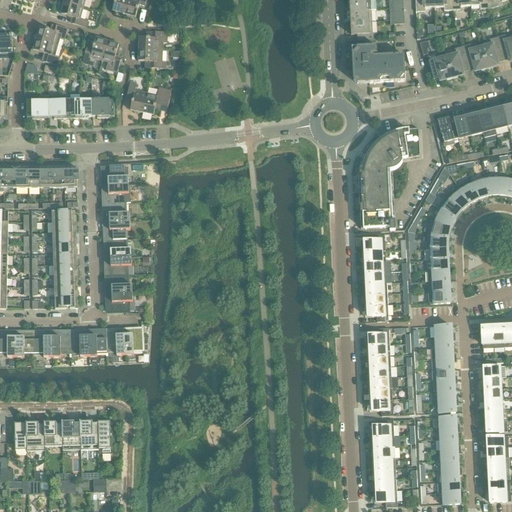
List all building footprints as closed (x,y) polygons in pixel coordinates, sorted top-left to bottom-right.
[(63,0),(64,2),(64,4),(83,9),(85,0),(92,0),(94,0),(93,0),(63,0)] [(122,15),(124,15),(128,0),(115,0),(112,12),(115,13),(116,15),(120,16),(122,15)] [(128,0),(124,15),(126,16),(127,18),(131,19),(133,18),(135,18),(139,6),(145,7),(146,0),(128,0)] [(349,1),(350,13),(371,12),(376,11),(375,0),(349,1)] [(434,9),(433,0),(415,0),(416,13),(425,13),(425,9),(434,9)] [(433,0),(434,9),(444,9),(444,12),(452,12),(451,0),(433,0)] [(451,0),(452,12),(461,11),(461,8),(470,7),(469,0),(451,0)] [(469,0),(470,7),(480,7),(480,11),(491,10),(489,0),(469,0)] [(489,0),(491,10),(503,7),(502,3),(511,0),(510,0),(489,0)] [(83,9),(64,4),(63,6),(61,7),(60,11),(61,13),(61,15),(74,19),(72,25),(86,29),(88,22),(80,20),(83,9)] [(350,13),(350,24),(371,23),(371,12),(350,13)] [(371,23),(350,24),(351,36),(360,36),(360,42),(376,41),(375,34),(372,34),(371,23)] [(37,38),(36,40),(61,47),(64,36),(66,37),(68,30),(54,26),(52,32),(39,29),(39,31),(36,32),(35,36),(37,38)] [(139,49),(139,51),(163,52),(163,44),(167,44),(167,34),(149,33),(148,39),(139,39),(139,41),(137,43),(137,47),(139,49)] [(0,60),(13,60),(12,55),(12,39),(12,36),(7,37),(5,37),(0,37),(0,60)] [(505,37),(497,39),(503,60),(509,58),(510,63),(511,62),(511,40),(508,41),(505,37)] [(95,60),(102,62),(107,42),(105,42),(104,40),(100,39),(98,40),(95,39),(92,52),(86,51),(82,64),(93,68),(95,60)] [(489,46),(481,48),(487,70),(492,69),(492,68),(498,66),(497,62),(503,60),(497,39),(490,41),(489,46)] [(61,47),(36,40),(36,42),(33,43),(32,47),(34,49),(33,52),(46,55),(44,61),(58,65),(60,58),(58,58),(61,47)] [(107,42),(102,62),(108,63),(106,71),(117,74),(121,60),(115,58),(118,46),(116,45),(115,43),(111,42),(109,43),(107,42)] [(428,42),(420,44),(423,56),(428,55),(427,50),(430,49),(428,42)] [(470,46),(462,48),(468,69),(474,68),(475,72),(481,71),(481,72),(487,70),(481,48),(473,50),(470,46)] [(404,56),(373,58),(373,55),(377,55),(376,47),(351,49),(353,75),(363,85),(369,85),(405,83),(404,56)] [(454,56),(446,58),(452,79),(458,78),(457,77),(463,76),(462,71),(468,69),(462,48),(455,50),(454,56)] [(163,52),(139,51),(138,52),(137,54),(136,58),(138,60),(138,62),(147,63),(147,69),(165,70),(166,63),(162,63),(163,52)] [(452,79),(446,58),(439,60),(435,55),(427,57),(434,81),(434,79),(439,77),(440,82),(446,80),(446,81),(452,79)] [(27,65),(25,75),(37,75),(37,67),(27,65)] [(44,72),(54,75),(56,69),(45,67),(44,72)] [(140,113),(142,114),(146,94),(135,92),(137,84),(130,83),(127,97),(133,98),(130,111),(133,112),(134,114),(138,115),(140,113)] [(146,94),(142,114),(143,114),(145,116),(149,117),(151,116),(153,116),(155,110),(167,113),(171,92),(159,89),(157,97),(146,94)] [(38,121),(38,97),(25,98),(25,97),(24,97),(25,103),(26,103),(27,120),(32,120),(32,121),(38,121)] [(48,97),(38,97),(38,121),(44,121),(44,119),(49,119),(48,97)] [(59,97),(48,97),(49,119),(54,119),(54,121),(60,121),(59,97)] [(70,97),(59,97),(60,121),(71,121),(70,102),(70,97)] [(81,101),(70,102),(71,121),(81,120),(81,101)] [(92,101),(81,101),(81,120),(87,120),(87,118),(92,118),(92,101)] [(103,101),(92,101),(92,118),(97,118),(97,120),(103,120),(103,101)] [(114,101),(103,101),(103,120),(109,120),(109,118),(114,118),(114,101)] [(506,108),(502,109),(507,128),(511,126),(511,104),(508,105),(506,106),(506,105),(505,105),(506,108)] [(498,108),(490,110),(495,131),(507,128),(502,109),(498,110),(498,108)] [(482,114),(478,115),(483,134),(484,138),(496,135),(495,131),(490,110),(484,111),(482,112),(482,111),(481,111),(482,114)] [(474,114),(465,116),(470,137),(483,134),(478,115),(474,116),(473,115),(474,114)] [(457,120),(453,121),(458,140),(470,137),(465,116),(459,117),(459,118),(457,118),(457,120)] [(458,140),(453,121),(449,122),(449,121),(449,120),(438,123),(439,123),(445,147),(454,145),(453,142),(458,140)] [(363,230),(361,230),(361,231),(389,229),(389,232),(395,232),(394,222),(389,222),(387,171),(390,172),(391,172),(392,171),(394,171),(395,170),(396,170),(397,169),(398,168),(399,167),(400,167),(401,166),(401,164),(402,163),(402,160),(420,157),(418,130),(408,130),(404,131),(399,132),(395,133),(391,135),(386,137),(383,139),(379,142),(376,144),(374,147),(371,149),(369,152),(367,156),(370,157),(367,161),(363,159),(361,165),(359,170),(358,175),(360,175),(361,182),(358,182),(359,191),(361,191),(361,198),(359,198),(359,207),(362,207),(362,213),(360,213),(360,223),(363,222),(363,230)] [(159,164),(147,164),(148,175),(152,175),(160,174),(159,164)] [(108,180),(108,188),(128,187),(128,168),(124,168),(124,167),(109,168),(110,169),(102,169),(102,180),(108,180)] [(8,169),(4,169),(4,189),(16,189),(16,169),(8,169)] [(24,169),(16,169),(16,189),(28,189),(28,169),(24,169)] [(40,169),(28,169),(28,189),(40,189),(40,169)] [(52,169),(40,169),(40,189),(52,189),(52,169)] [(64,169),(52,169),(52,189),(64,189),(64,169)] [(76,169),(64,169),(64,189),(77,189),(77,182),(78,182),(77,171),(76,171),(76,169)] [(438,180),(434,187),(438,189),(442,182),(438,180)] [(490,180),(485,181),(489,198),(492,197),(496,197),(499,197),(499,180),(495,180),(490,180)] [(504,180),(499,180),(499,197),(502,197),(506,198),(509,198),(511,186),(511,181),(509,181),(504,180)] [(462,186),(458,188),(470,206),(472,204),(476,202),(479,201),(472,185),(471,181),(466,183),(462,186)] [(476,183),(472,185),(479,201),(482,200),(485,199),(489,198),(485,181),(481,182),(476,183)] [(103,196),(103,206),(125,205),(125,196),(129,195),(128,187),(108,188),(108,195),(103,196)] [(438,189),(434,187),(430,194),(434,197),(438,189)] [(450,194),(446,198),(462,212),(464,210),(467,208),(470,206),(458,188),(454,191),(450,194)] [(437,209),(441,211),(455,221),(457,218),(459,215),(462,212),(446,198),(443,201),(440,205),(437,209)] [(109,216),(109,224),(130,223),(129,214),(126,214),(125,205),(103,206),(103,216),(109,216)] [(421,209),(417,216),(421,219),(425,211),(421,209)] [(436,219),(434,224),(450,230),(452,227),(453,224),(455,221),(441,211),(438,215),(436,219)] [(8,213),(0,212),(0,223),(8,224),(8,213)] [(52,213),(52,224),(75,223),(74,216),(72,217),(72,212),(52,213)] [(421,219),(417,216),(413,224),(417,226),(421,219)] [(428,232),(427,237),(448,240),(448,237),(449,233),(450,230),(434,224),(431,222),(429,227),(428,232)] [(8,224),(0,223),(0,234),(8,235),(8,224)] [(52,224),(52,234),(75,234),(75,227),(72,227),(72,223),(75,223),(52,224)] [(104,232),(104,242),(126,241),(126,231),(130,231),(130,223),(109,224),(109,231),(104,232)] [(52,234),(53,245),(75,244),(75,238),(72,238),(72,234),(75,234),(52,234)] [(361,248),(362,253),(385,252),(384,236),(372,236),(373,242),(361,242),(361,243),(364,243),(364,248),(361,248)] [(426,246),(426,251),(447,250),(447,247),(447,243),(448,240),(427,237),(426,241),(426,246)] [(110,252),(110,260),(131,259),(131,250),(127,250),(126,241),(104,242),(105,252),(110,252)] [(53,245),(53,256),(76,255),(75,249),(73,249),(73,245),(75,245),(75,244),(53,245)] [(427,262),(430,262),(448,261),(447,250),(426,251),(427,262)] [(362,259),(362,264),(385,263),(385,252),(362,253),(362,254),(364,254),(364,258),(362,259)] [(53,256),(53,267),(76,266),(76,260),(73,260),(73,256),(76,256),(76,255),(53,256)] [(105,268),(106,278),(128,277),(127,267),(131,267),(131,259),(110,260),(111,267),(105,268)] [(430,262),(427,262),(427,273),(448,272),(448,261),(430,262)] [(363,269),(363,275),(391,274),(391,263),(385,263),(362,264),(362,265),(365,265),(365,269),(363,269)] [(53,267),(54,278),(77,277),(76,270),(73,271),(73,267),(76,266),(53,267)] [(427,273),(428,284),(449,283),(448,272),(427,273)] [(363,280),(363,286),(386,285),(392,284),(391,274),(363,275),(363,276),(365,276),(365,280),(363,280)] [(54,278),(54,288),(77,288),(76,281),(74,281),(74,277),(76,277),(77,277),(54,278)] [(111,288),(112,295),(132,295),(132,286),(128,286),(128,277),(106,278),(106,288),(111,288)] [(428,284),(428,295),(449,293),(449,283),(428,284)] [(364,291),(364,297),(387,295),(386,285),(363,286),(363,287),(366,286),(366,291),(364,291)] [(54,288),(55,299),(77,298),(77,292),(74,292),(74,288),(77,288),(54,288)] [(449,293),(428,295),(429,306),(450,305),(449,293)] [(132,295),(112,295),(112,303),(106,304),(107,314),(129,313),(129,303),(132,303),(132,295)] [(364,302),(364,307),(387,306),(387,295),(364,297),(366,297),(367,302),(364,302)] [(77,298),(55,299),(55,310),(66,310),(66,308),(70,308),(70,310),(77,309),(77,303),(75,303),(75,299),(77,299),(77,298)] [(387,306),(364,307),(364,308),(367,308),(367,312),(365,312),(365,319),(376,318),(377,324),(388,323),(387,306)] [(511,326),(503,327),(504,349),(511,348),(511,326)] [(434,328),(434,339),(455,338),(455,334),(451,334),(451,327),(434,328)] [(503,327),(492,328),(493,349),(504,349),(503,327)] [(493,349),(492,328),(481,329),(482,350),(493,349)] [(132,336),(124,336),(125,356),(133,356),(133,352),(143,352),(142,330),(132,330),(132,336)] [(366,342),(366,348),(389,347),(389,330),(377,331),(377,336),(366,336),(366,338),(368,338),(368,342),(366,342)] [(96,337),(88,337),(89,358),(97,358),(97,354),(107,354),(106,331),(96,332),(96,337)] [(116,331),(106,331),(107,354),(116,353),(116,357),(125,356),(124,336),(116,336),(116,331)] [(7,359),(16,359),(16,338),(8,338),(8,333),(0,332),(0,354),(7,355),(7,359)] [(80,332),(70,333),(70,355),(80,354),(80,358),(89,358),(88,337),(80,338),(80,332)] [(16,338),(16,359),(24,359),(24,355),(34,355),(34,333),(24,333),(24,338),(16,338)] [(44,333),(34,333),(34,355),(43,355),(44,359),(52,359),(52,338),(44,338),(44,333)] [(60,338),(52,338),(52,359),(61,359),(61,355),(70,355),(70,333),(60,333),(60,338)] [(434,339),(435,350),(452,349),(452,343),(455,342),(455,338),(434,339)] [(367,353),(367,359),(390,357),(389,347),(366,348),(369,348),(369,353),(367,353)] [(431,350),(431,361),(456,360),(456,356),(452,355),(452,349),(435,350),(431,350)] [(367,364),(367,369),(390,368),(390,357),(367,359),(369,359),(369,363),(367,364)] [(431,361),(432,372),(453,371),(453,364),(456,363),(456,360),(431,361)] [(368,374),(368,380),(391,379),(390,368),(367,369),(367,370),(370,370),(370,374),(368,374)] [(483,369),(484,380),(501,379),(506,379),(505,368),(483,369)] [(432,372),(432,382),(457,381),(457,377),(453,377),(453,371),(432,372)] [(368,385),(368,391),(391,390),(391,379),(368,380),(368,381),(370,381),(371,385),(368,385)] [(484,380),(484,391),(501,390),(501,379),(484,380)] [(433,393),(437,393),(454,392),(454,386),(457,385),(457,381),(432,382),(433,393)] [(369,396),(369,402),(392,401),(391,390),(368,391),(368,392),(371,392),(371,396),(369,396)] [(484,391),(485,402),(502,401),(501,390),(484,391)] [(437,393),(437,404),(458,403),(458,399),(454,398),(454,392),(437,393)] [(392,401),(369,402),(371,402),(372,407),(369,407),(369,413),(381,413),(381,418),(393,417),(392,401)] [(485,402),(485,412),(502,412),(502,401),(485,402)] [(458,403),(437,404),(438,415),(455,414),(455,408),(458,407),(458,403)] [(485,412),(486,423),(503,422),(502,412),(485,412)] [(438,419),(439,431),(459,430),(459,426),(456,425),(455,418),(438,419)] [(62,423),(63,452),(63,451),(80,451),(81,451),(80,422),(79,422),(80,425),(74,425),(74,423),(62,423)] [(80,422),(81,451),(98,451),(99,451),(98,422),(98,424),(92,425),(92,423),(80,423),(80,422)] [(98,422),(99,451),(98,451),(99,456),(114,455),(114,446),(110,446),(110,422),(98,423),(98,422)] [(370,434),(371,439),(394,438),(393,422),(381,422),(382,427),(370,428),(370,429),(373,429),(373,433),(370,434)] [(503,422),(486,423),(486,434),(507,433),(507,422),(503,422)] [(26,424),(27,452),(44,452),(45,452),(44,423),(43,423),(44,426),(38,426),(38,424),(26,424)] [(44,423),(45,452),(45,448),(62,447),(62,452),(63,452),(62,423),(62,425),(56,425),(56,424),(44,424),(44,423)] [(27,452),(26,424),(15,425),(15,424),(14,424),(15,452),(16,452),(26,451),(26,452),(27,452)] [(439,431),(439,441),(456,440),(456,434),(460,433),(459,430),(439,431)] [(486,438),(487,450),(508,449),(508,437),(486,438)] [(371,444),(371,450),(394,449),(394,438),(371,439),(371,440),(373,440),(373,444),(371,444)] [(439,441),(440,452),(460,451),(460,447),(457,447),(456,440),(439,441)] [(372,455),(372,461),(395,460),(394,449),(371,450),(371,451),(374,451),(374,455),(372,455)] [(487,450),(488,461),(509,460),(508,449),(487,450)] [(440,452),(440,463),(458,462),(457,456),(461,455),(460,451),(440,452)] [(372,466),(372,472),(395,470),(395,460),(372,461),(372,462),(374,461),(374,466),(372,466)] [(488,461),(488,471),(505,471),(509,470),(509,460),(488,461)] [(440,463),(441,474),(461,473),(461,469),(458,468),(458,462),(440,463)] [(373,477),(373,482),(396,481),(395,470),(372,472),(375,472),(375,477),(373,477)] [(488,471),(489,482),(506,481),(505,471),(488,471)] [(441,474),(441,484),(459,484),(458,477),(462,476),(461,473),(441,474)] [(45,474),(35,474),(35,483),(41,483),(45,483),(45,474)] [(373,487),(373,493),(396,492),(396,481),(373,482),(373,483),(375,483),(376,487),(373,487)] [(489,482),(489,493),(510,492),(510,481),(506,481),(489,482)] [(69,495),(69,482),(57,482),(57,495),(69,495)] [(35,483),(29,483),(29,496),(41,496),(41,483),(35,483)] [(441,484),(442,495),(462,494),(462,490),(459,489),(459,484),(441,484)] [(396,492),(373,493),(373,494),(376,494),(376,498),(374,498),(374,505),(385,504),(386,509),(397,509),(396,492)] [(510,492),(489,493),(490,504),(511,503),(510,492)] [(462,494),(442,495),(442,507),(460,506),(459,499),(463,498),(462,494)]
